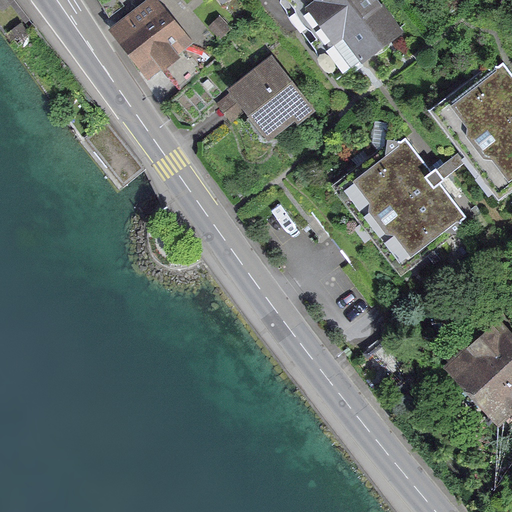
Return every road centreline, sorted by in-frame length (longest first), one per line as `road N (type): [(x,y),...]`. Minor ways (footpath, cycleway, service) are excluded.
road 1 (primary): [(59,0),(225,246),(437,511)]
road 2 (unknown): [(253,282),(355,212)]
